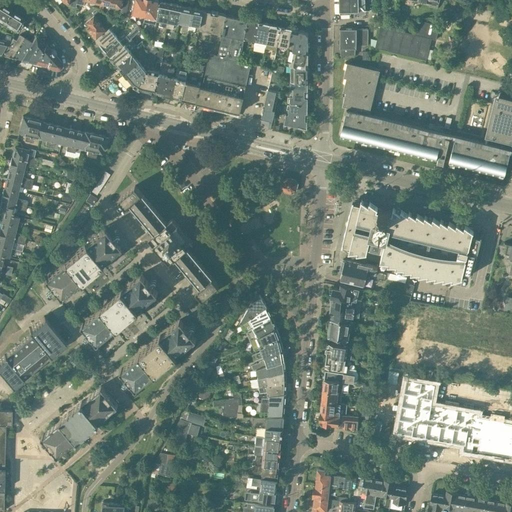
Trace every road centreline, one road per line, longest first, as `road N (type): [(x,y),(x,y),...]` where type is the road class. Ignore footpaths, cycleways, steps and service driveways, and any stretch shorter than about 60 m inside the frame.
road 1 (tertiary): [(322,161),(78,101)]
road 2 (tertiary): [(511,205),(322,161)]
road 3 (residential): [(314,261),(297,441)]
road 4 (residential): [(322,161),(326,15)]
road 5 (residential): [(424,464),(297,441)]
road 6 (residential): [(78,101),(79,50),(30,0)]
